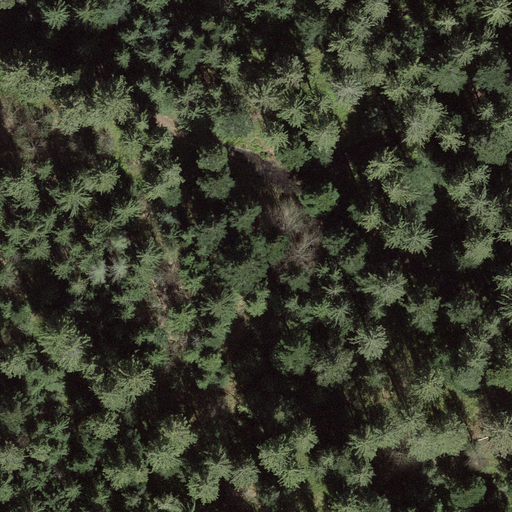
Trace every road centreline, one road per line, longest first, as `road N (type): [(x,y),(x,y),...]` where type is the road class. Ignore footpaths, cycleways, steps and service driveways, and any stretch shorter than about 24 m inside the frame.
road 1 (track): [(511,51),(485,81),(422,106),(0,35)]
road 2 (track): [(56,45),(511,310)]
